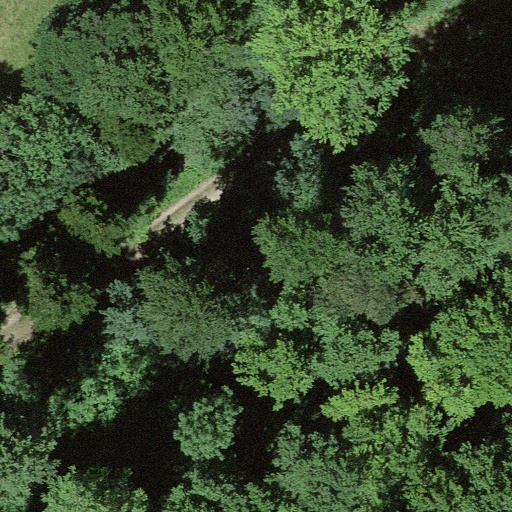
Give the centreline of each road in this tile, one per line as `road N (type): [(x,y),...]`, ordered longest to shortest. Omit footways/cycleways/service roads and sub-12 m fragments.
road 1 (track): [(511,7),(372,78),(0,341)]
road 2 (track): [(148,239),(0,230)]
